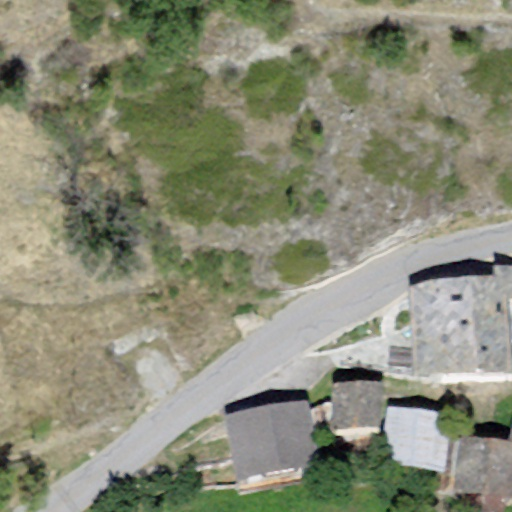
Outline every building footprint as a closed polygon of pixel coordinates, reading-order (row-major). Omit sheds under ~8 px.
[(511,283),(426,289),(432,390),(511,385),(511,283)] [(392,391),(344,391),(344,436),(392,436),(392,391)] [(320,405),(240,421),(256,498),(336,482),(320,405)] [(446,419),(411,419),(412,474),(447,474),(446,419)] [(511,449),(470,445),(465,497),(511,501),(511,449)]
